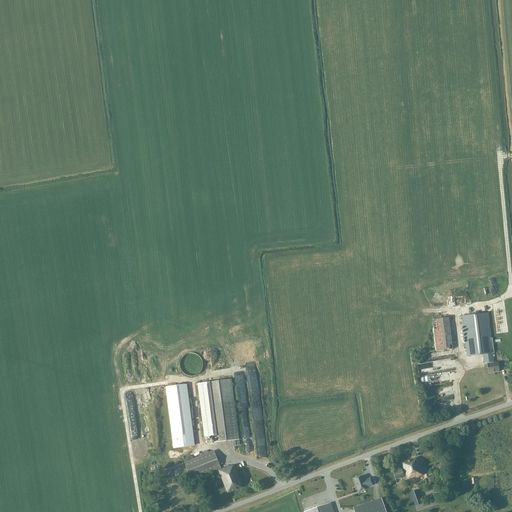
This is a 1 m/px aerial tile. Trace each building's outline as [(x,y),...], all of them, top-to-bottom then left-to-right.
[(489,373),(499,372),(498,363),(494,363),(492,354),(494,354),(492,339),(491,339),(488,313),(462,317),(467,357),(482,354),(484,363),(490,363),(490,364),(487,364),(489,373)] [(436,351),(453,349),(449,318),(432,320),(436,351)] [(202,366),(203,364),(202,362),(202,360),(201,358),(199,356),(198,355),(196,354),(194,353),(192,353),(190,353),(187,353),(185,354),(184,356),(182,357),(181,359),(180,361),(180,363),(180,365),(180,367),(181,369),(182,371),(184,373),(186,374),(188,375),(190,375),(192,376),(194,375),(196,375),(198,373),(199,372),(201,370),(202,368),(202,366)] [(214,443),(239,440),(231,379),(206,383),(197,384),(204,437),(213,436),(214,443)] [(186,385),(166,388),(174,448),(194,445),(186,385)] [(191,480),(221,469),(214,451),(184,463),(191,480)] [(407,481),(418,477),(418,476),(422,474),(417,457),(401,463),(407,481)] [(243,488),(240,480),(234,465),(229,467),(229,466),(218,470),(227,494),(243,488)] [(394,472),(396,479),(404,477),(401,469),(394,472)] [(366,488),(366,487),(372,485),(370,478),(364,481),(362,476),(354,479),(358,491),(366,488)] [(410,492),(415,506),(422,504),(417,490),(410,492)] [(353,508),(354,511),(386,511),(381,498),(353,508)] [(304,511),(332,511),(330,503),(304,511)]
